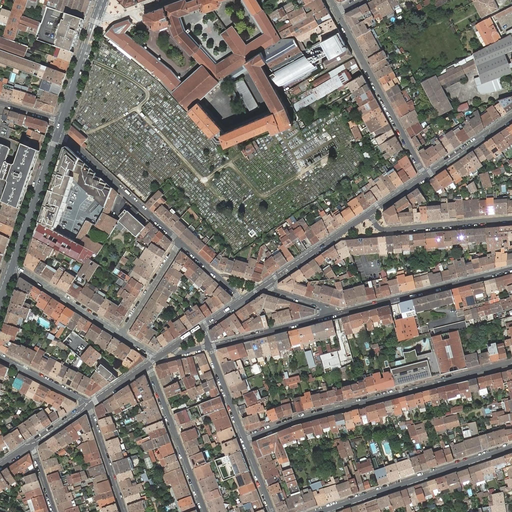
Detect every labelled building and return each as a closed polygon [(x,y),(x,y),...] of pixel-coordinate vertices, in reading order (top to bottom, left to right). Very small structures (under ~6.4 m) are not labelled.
[(15,0),(13,8),(11,12),(8,23),(7,24),(3,38),(14,42),(18,29),(22,16),(26,7),(28,0),(15,0)] [(29,0),(27,7),(34,10),(37,2),(37,0),(29,0)] [(49,0),(47,6),(56,10),(59,0),(49,0)] [(65,13),(68,14),(73,16),(85,20),(85,18),(91,1),(88,0),(59,0),(56,10),(65,13)] [(193,0),(187,2),(185,0),(182,0),(165,6),(171,23),(175,35),(202,64),(217,80),(221,77),(242,64),(247,61),(262,51),(280,39),(256,0),(193,0)] [(312,0),(304,4),(302,5),(308,16),(312,14),(326,7),(322,0),(312,0)] [(374,0),(366,4),(373,16),(374,19),(379,17),(380,20),(383,19),(382,17),(380,13),(374,0)] [(388,0),(374,0),(380,13),(382,17),(394,11),(393,11),(388,0)] [(396,0),(388,0),(393,11),(395,10),(394,7),(399,5),(396,0)] [(437,0),(432,3),(435,8),(450,0),(437,0)] [(477,0),(476,1),(477,3),(484,17),(499,9),(494,0),(477,0)] [(292,2),(283,7),(278,9),(270,14),(275,23),(284,19),(284,20),(289,17),(287,13),(296,9),(292,2)] [(365,19),(366,20),(367,23),(369,26),(372,24),(370,21),(374,19),(373,16),(366,4),(359,8),(363,14),(364,18),(365,19)] [(262,51),(266,59),(267,60),(271,67),(302,51),(297,42),(295,37),(319,24),(314,16),(312,14),(308,16),(302,5),(296,9),(287,13),(289,17),(292,21),(293,24),(280,32),(283,38),(280,39),(262,51)] [(165,6),(144,13),(144,14),(145,16),(144,19),(154,28),(155,28),(157,29),(171,23),(165,6)] [(511,12),(511,6),(495,15),(497,18),(498,17),(499,19),(511,12)] [(329,13),(326,7),(312,14),(314,16),(317,15),(318,19),(329,13)] [(345,15),(349,23),(357,19),(356,18),(363,14),(359,8),(345,15)] [(2,10),(0,9),(0,20),(4,22),(4,23),(7,24),(8,23),(11,12),(3,9),(2,10)] [(73,16),(68,14),(66,21),(64,20),(62,24),(58,35),(57,40),(54,46),(57,47),(58,48),(62,49),(72,52),(74,46),(76,46),(79,37),(80,35),(80,34),(79,33),(79,32),(80,30),(81,30),(81,29),(82,29),(85,20),(73,16)] [(31,19),(22,16),(18,29),(27,31),(37,34),(41,23),(31,19)] [(320,38),(321,41),(339,31),(332,17),(319,24),(295,37),(297,42),(317,32),(317,33),(319,32),(322,37),(320,38)] [(502,40),(490,18),(476,25),(487,47),(502,40)] [(114,24),(105,34),(162,79),(173,91),(183,82),(171,69),(125,32),(132,23),(131,22),(130,21),(130,20),(129,19),(114,24)] [(349,23),(352,28),(364,21),(363,20),(362,19),(358,21),(357,19),(349,23)] [(352,28),(357,38),(371,30),(369,27),(367,29),(365,24),(367,23),(366,20),(364,21),(352,28)] [(292,21),(278,29),(280,32),(293,24),(292,21)] [(371,30),(357,38),(361,46),(375,38),(376,37),(375,35),(374,36),(371,32),(373,31),(373,30),(371,30)] [(268,76),(272,82),(275,80),(277,78),(275,73),(303,58),(304,57),(342,37),(341,34),(339,31),(321,41),(302,51),(271,67),(270,69),(273,72),(268,76)] [(0,49),(24,59),(28,47),(14,42),(3,38),(0,36),(0,49)] [(503,39),(502,40),(487,47),(473,54),(473,56),(477,67),(480,77),(482,85),(482,84),(491,81),(502,77),(503,77),(511,73),(511,72),(509,65),(508,61),(505,54),(511,50),(511,40),(510,36),(508,37),(506,38),(503,39)] [(346,42),(342,37),(304,57),(303,58),(275,73),(277,78),(278,77),(283,81),(288,81),(292,80),(295,79),(300,77),(302,76),(304,75),(306,74),(308,72),(311,70),(314,65),(315,64),(317,60),(328,53),(330,56),(331,57),(349,48),(347,46),(346,45),(344,45),(344,44),(346,42)] [(375,38),(361,46),(365,52),(378,45),(375,38)] [(378,45),(365,52),(368,59),(382,52),(378,45)] [(58,58),(70,62),(74,53),(72,52),(62,49),(58,48),(57,47),(54,56),(58,58)] [(349,48),(331,57),(325,61),(329,67),(352,54),(349,48)] [(402,48),(399,50),(400,51),(402,54),(404,58),(406,61),(409,59),(402,48)] [(42,65),(24,59),(0,49),(0,62),(7,65),(20,70),(38,76),(42,65)] [(275,111),(282,129),(294,124),(286,105),(280,95),(272,82),(268,76),(267,74),(260,64),(261,64),(265,61),(267,60),(266,59),(262,51),(247,61),(275,111)] [(385,52),(384,51),(382,52),(368,59),(372,66),(388,57),(389,57),(388,56),(387,56),(386,57),(383,53),(385,52)] [(49,68),(66,74),(70,62),(58,58),(54,56),(49,54),(47,59),(51,60),(52,60),(52,59),(55,60),(53,66),(50,65),(49,68)] [(422,84),(429,97),(443,90),(441,85),(458,77),(460,81),(466,78),(464,74),(477,67),(473,56),(473,54),(468,57),(435,74),(436,76),(422,84)] [(388,57),(372,66),(374,69),(388,62),(390,61),(388,57)] [(315,86),(342,71),(347,69),(357,63),(354,58),(314,81),(314,84),(315,86)] [(388,62),(374,69),(376,73),(390,65),(388,62)] [(183,82),(173,91),(189,109),(198,101),(199,100),(219,82),(217,80),(202,64),(183,82)] [(242,64),(221,77),(223,80),(244,67),(242,64)] [(393,66),(392,64),(390,65),(376,73),(379,79),(389,74),(393,72),(393,71),(393,70),(394,69),(393,66)] [(44,78),(48,67),(42,65),(38,76),(43,78),(44,78)] [(62,85),(66,74),(49,68),(48,67),(44,78),(54,82),(62,85)] [(244,67),(223,80),(224,81),(245,68),(244,67)] [(312,88),(314,91),(314,92),(293,104),(297,111),(318,98),(318,99),(338,88),(345,84),(348,82),(353,79),(347,69),(342,71),(315,86),(312,88)] [(345,84),(338,88),(340,90),(346,86),(349,84),(353,91),(367,83),(362,74),(353,79),(348,82),(345,84)] [(395,78),(396,78),(395,76),(391,78),(389,74),(379,79),(383,85),(395,78)] [(458,77),(441,85),(443,90),(460,81),(458,77)] [(482,84),(482,85),(477,86),(479,94),(491,94),(505,88),(502,77),(491,81),(482,84)] [(50,93),(59,96),(62,85),(54,82),(44,78),(43,78),(40,89),(41,89),(50,93)] [(242,78),(234,83),(251,111),(259,107),(242,78)] [(400,84),(396,78),(395,78),(383,85),(386,91),(396,86),(398,85),(400,84)] [(308,80),(285,92),(288,97),(307,86),(306,84),(309,83),(308,80)] [(7,84),(4,83),(3,86),(1,98),(12,101),(14,89),(15,87),(6,85),(7,84)] [(353,98),(356,97),(370,88),(367,83),(353,91),(355,94),(352,96),(353,98)] [(396,86),(386,91),(390,98),(402,91),(398,85),(396,86)] [(14,89),(12,101),(23,105),(26,95),(27,93),(25,92),(26,88),(23,87),(23,88),(22,91),(19,90),(14,89)] [(375,97),(370,88),(356,97),(353,98),(354,100),(357,99),(361,105),(375,97)] [(57,102),(59,96),(50,93),(41,89),(39,95),(42,96),(57,102)] [(402,91),(390,98),(392,103),(408,95),(405,89),(404,90),(402,91)] [(446,95),(443,90),(429,97),(431,102),(432,101),(434,105),(436,105),(437,106),(435,107),(437,112),(450,108),(448,103),(447,103),(446,100),(448,99),(446,95)] [(26,95),(23,105),(34,108),(37,100),(37,99),(36,99),(32,97),(32,95),(30,94),(30,96),(26,95)] [(408,95),(392,103),(395,109),(406,103),(409,101),(410,100),(411,100),(408,95)] [(55,107),(57,102),(42,96),(40,101),(55,107)] [(358,107),(363,115),(380,106),(375,97),(361,105),(358,107)] [(507,113),(511,109),(511,99),(510,97),(499,101),(499,102),(507,113)] [(432,101),(431,102),(438,116),(453,109),(448,99),(446,100),(447,103),(448,103),(450,108),(437,112),(435,107),(437,106),(436,105),(434,105),(432,101)] [(53,113),(55,107),(40,101),(37,100),(34,108),(52,113),(53,113)] [(398,113),(413,105),(410,100),(409,101),(406,103),(395,109),(398,113)] [(474,100),(457,107),(460,114),(462,113),(472,110),(477,108),(474,100)] [(217,141),(225,141),(221,134),(225,132),(222,128),(198,101),(189,109),(213,136),(217,141)] [(507,113),(499,102),(498,102),(495,105),(493,106),(495,108),(501,117),(507,113)] [(493,106),(492,103),(490,104),(492,107),(493,109),(489,112),(495,121),(501,117),(495,108),(493,106)] [(343,111),(345,115),(351,112),(356,108),(357,108),(354,105),(343,111)] [(415,110),(413,105),(398,113),(400,118),(411,112),(415,110)] [(366,121),(383,111),(380,106),(363,115),(366,121)] [(11,111),(5,109),(2,119),(7,121),(7,120),(11,111)] [(411,112),(400,118),(406,129),(418,122),(421,120),(420,119),(418,120),(414,113),(416,112),(415,110),(411,112)] [(480,115),(478,110),(474,113),(475,114),(476,116),(471,120),(469,118),(468,118),(467,117),(466,118),(467,119),(477,134),(484,129),(480,118),(480,115)] [(489,112),(487,110),(485,112),(486,114),(480,118),(484,129),(495,121),(489,112)] [(20,114),(11,111),(7,120),(7,121),(6,123),(10,124),(9,127),(10,128),(12,122),(17,124),(20,114)] [(270,126),(273,132),(282,129),(275,111),(225,132),(221,134),(225,141),(226,144),(270,126)] [(371,132),(372,132),(389,122),(383,111),(366,121),(365,121),(370,131),(371,132)] [(26,116),(20,114),(17,124),(22,126),(23,124),(25,125),(28,116),(26,116)] [(35,118),(28,116),(25,125),(25,127),(27,128),(27,129),(29,129),(30,128),(27,127),(28,125),(32,127),(35,118)] [(42,120),(35,118),(32,127),(31,130),(34,131),(38,133),(39,130),(42,120)] [(354,119),(348,122),(352,128),(357,126),(357,125),(354,119)] [(461,125),(470,138),(477,134),(467,119),(465,120),(466,121),(461,125)] [(48,122),(42,120),(39,130),(38,133),(40,134),(41,131),(46,132),(49,125),(48,122)] [(72,126),(78,131),(81,128),(74,121),(72,126)] [(455,128),(452,129),(454,131),(462,144),(470,138),(461,125),(461,124),(459,121),(457,122),(459,125),(462,130),(458,133),(455,128)] [(372,132),(376,138),(377,137),(392,128),(389,122),(372,132)] [(418,122),(406,129),(412,139),(416,136),(419,133),(422,131),(418,125),(419,124),(418,122)] [(85,138),(78,131),(72,126),(69,134),(79,144),(81,145),(82,143),(85,140),(86,140),(85,138)] [(357,126),(352,128),(357,140),(362,137),(357,127),(357,126)] [(379,138),(382,143),(395,135),(392,128),(377,137),(377,139),(379,138)] [(511,135),(507,128),(501,132),(509,144),(510,146),(511,148),(511,146),(511,135)] [(8,130),(5,136),(9,138),(10,133),(15,135),(16,133),(17,131),(12,129),(11,131),(8,130)] [(27,136),(29,137),(31,138),(32,137),(38,139),(43,141),(45,136),(40,134),(38,133),(34,131),(31,130),(29,129),(27,129),(27,131),(28,132),(27,136)] [(446,136),(455,149),(462,144),(454,131),(446,136)] [(446,136),(443,132),(442,133),(444,136),(438,140),(448,153),(455,149),(446,136)] [(501,132),(492,138),(501,152),(505,149),(505,150),(506,152),(511,148),(510,146),(509,144),(501,132)] [(416,136),(412,139),(417,148),(421,145),(422,145),(425,143),(419,133),(416,136)] [(382,143),(386,149),(399,141),(395,135),(382,143)] [(25,143),(24,145),(32,148),(40,151),(43,141),(38,139),(32,137),(31,138),(29,137),(27,136),(25,143)] [(435,142),(432,144),(433,145),(441,158),(448,153),(438,140),(437,138),(435,139),(436,141),(435,142)] [(485,143),(495,158),(497,160),(504,155),(502,153),(501,152),(492,138),(485,143)] [(243,147),(242,148),(241,148),(246,156),(248,155),(247,155),(259,147),(257,144),(258,143),(257,141),(255,142),(255,141),(253,142),(243,148),(243,147)] [(384,154),(386,159),(387,159),(393,154),(402,147),(399,141),(386,149),(388,152),(384,154)] [(0,152),(8,156),(10,149),(9,147),(3,145),(0,143),(0,152)] [(24,145),(22,143),(15,165),(10,164),(6,162),(8,156),(0,152),(0,178),(4,180),(9,182),(2,202),(3,202),(5,203),(20,209),(27,188),(26,188),(32,171),(33,171),(40,151),(32,148),(24,145)] [(487,158),(489,162),(495,158),(485,143),(479,147),(487,158)] [(425,147),(424,148),(433,163),(441,158),(433,145),(427,150),(425,147)] [(64,148),(39,222),(54,231),(55,228),(56,228),(73,179),(89,194),(89,195),(96,197),(95,199),(105,208),(113,188),(102,179),(95,176),(96,173),(80,158),(68,147),(64,148)] [(402,147),(393,154),(396,157),(404,151),(402,147)] [(480,162),(487,158),(479,147),(473,151),(480,162)] [(424,148),(418,152),(427,167),(433,163),(424,148)] [(483,166),(480,162),(473,151),(467,156),(477,170),(483,166)] [(399,163),(400,164),(410,179),(417,174),(407,157),(407,155),(398,161),(399,163)] [(477,171),(477,170),(467,156),(460,160),(470,174),(471,176),(477,171)] [(470,174),(460,160),(453,165),(461,177),(466,173),(468,175),(470,174)] [(393,168),(394,169),(404,183),(410,179),(400,164),(396,167),(395,166),(393,168)] [(463,179),(461,177),(453,165),(446,170),(454,181),(456,184),(463,179)] [(385,170),(386,172),(397,188),(404,183),(394,169),(390,172),(387,168),(385,170)] [(454,181),(446,170),(436,177),(443,188),(454,181)] [(382,175),(380,177),(391,192),(397,188),(386,172),(382,175)] [(487,172),(480,174),(484,188),(486,188),(492,187),(487,172)] [(380,180),(376,184),(384,197),(391,192),(380,177),(378,178),(380,180)] [(445,191),(443,188),(436,177),(429,181),(437,192),(441,189),(443,192),(445,191)] [(478,191),(477,190),(475,185),(474,182),(472,183),(468,186),(465,188),(467,194),(470,193),(468,187),(470,192),(472,193),(478,191)] [(384,197),(376,184),(369,188),(378,201),(384,197)] [(360,189),(362,193),(371,205),(378,201),(369,188),(367,185),(365,186),(368,190),(365,191),(363,188),(360,189)] [(427,193),(422,186),(418,188),(423,196),(427,193)] [(137,237),(140,233),(146,227),(134,217),(139,212),(133,207),(129,211),(128,212),(126,210),(124,212),(123,214),(125,216),(122,218),(119,221),(119,222),(107,215),(109,211),(110,210),(111,210),(118,193),(113,188),(105,208),(103,213),(96,226),(111,234),(116,227),(121,231),(122,230),(123,229),(125,227),(128,229),(137,237)] [(419,205),(422,204),(421,203),(424,202),(427,201),(423,196),(418,188),(412,193),(418,201),(419,203),(419,205)] [(159,191),(155,195),(146,205),(150,209),(157,201),(162,197),(164,195),(159,191)] [(507,201),(507,196),(497,197),(497,192),(494,192),(494,197),(494,200),(496,215),(508,214),(507,201)] [(356,198),(365,210),(371,205),(362,193),(361,193),(362,194),(356,198)] [(418,201),(412,193),(406,197),(413,206),(413,208),(413,209),(417,209),(418,208),(418,207),(420,206),(419,205),(416,205),(415,203),(418,201)] [(356,198),(355,196),(354,197),(355,199),(349,202),(348,200),(346,202),(350,207),(356,216),(365,210),(356,198)] [(450,219),(457,218),(455,200),(455,199),(455,198),(455,196),(454,196),(454,201),(448,201),(448,205),(450,219)] [(467,217),(472,217),(471,205),(469,201),(466,201),(466,197),(464,197),(464,196),(463,196),(463,197),(463,200),(465,217),(467,217)] [(163,205),(166,201),(162,197),(157,201),(150,209),(155,213),(163,205)] [(413,206),(406,197),(395,204),(398,213),(399,213),(406,209),(410,206),(411,209),(413,208),(413,206)] [(488,215),(496,215),(494,200),(494,197),(489,197),(487,197),(487,201),(488,215)] [(472,217),(481,216),(480,202),(479,199),(477,199),(477,200),(474,200),(473,198),(472,198),(472,200),(469,200),(469,201),(471,205),(472,217)] [(167,205),(170,208),(176,202),(173,199),(167,205)] [(457,218),(465,217),(463,200),(457,200),(457,199),(455,199),(455,200),(457,218)] [(487,201),(480,202),(481,216),(488,215),(487,201)] [(16,221),(20,209),(5,203),(3,202),(2,204),(4,204),(1,212),(0,212),(0,213),(0,214),(16,221)] [(428,221),(442,219),(441,206),(441,203),(438,203),(438,206),(438,209),(429,210),(429,207),(429,205),(427,205),(427,207),(428,221)] [(398,213),(395,204),(383,212),(387,224),(396,224),(401,223),(398,213)] [(421,221),(428,221),(427,207),(422,207),(422,206),(422,204),(419,205),(420,206),(420,208),(420,213),(421,221)] [(168,210),(169,209),(168,208),(167,209),(163,205),(155,213),(160,218),(168,210)] [(341,214),(347,222),(356,216),(350,207),(347,209),(346,207),(343,210),(340,205),(336,207),(340,212),(341,214)] [(442,219),(450,219),(448,205),(441,206),(442,219)] [(340,212),(336,207),(334,209),(336,211),(333,213),(336,217),(342,226),(347,222),(341,214),(340,212)] [(197,220),(199,218),(190,208),(188,210),(197,220)] [(401,223),(414,222),(413,209),(413,208),(411,209),(412,212),(407,212),(399,213),(398,213),(401,223)] [(175,214),(176,213),(173,209),(170,212),(168,210),(160,218),(166,223),(175,214)] [(320,215),(321,218),(322,220),(329,234),(336,229),(328,217),(327,215),(326,214),(324,211),(319,214),(320,215)] [(328,217),(336,229),(342,226),(336,217),(333,213),(331,211),(326,214),(327,215),(328,217)] [(14,228),(16,221),(0,214),(0,213),(0,217),(3,219),(2,223),(14,228)] [(175,214),(166,223),(171,228),(179,220),(180,219),(175,214)] [(302,219),(297,222),(304,233),(307,237),(313,245),(320,240),(314,230),(311,232),(308,228),(306,229),(303,225),(306,223),(302,219)] [(179,220),(171,228),(179,236),(188,228),(179,220)] [(292,223),(290,220),(287,221),(291,226),(293,229),(298,237),(299,239),(301,241),(307,237),(304,233),(297,222),(295,224),(294,222),(292,223)] [(314,230),(320,240),(329,234),(322,220),(320,221),(321,223),(314,227),(312,228),(314,230)] [(85,247),(98,254),(103,246),(84,236),(92,223),(86,221),(75,241),(85,247)] [(291,226),(287,221),(281,226),(284,231),(287,229),(291,226)] [(0,233),(10,239),(14,228),(2,223),(0,222),(0,233)] [(78,261),(85,265),(89,258),(93,261),(98,254),(85,247),(75,241),(54,231),(39,222),(34,238),(55,249),(75,259),(78,261)] [(140,233),(145,238),(155,227),(150,222),(146,227),(140,233)] [(511,225),(500,227),(486,228),(487,243),(488,248),(488,252),(491,251),(495,250),(501,248),(504,248),(508,246),(511,245),(511,225)] [(152,240),(160,231),(155,227),(145,238),(144,239),(149,243),(150,242),(152,240)] [(188,228),(179,236),(199,253),(206,245),(208,242),(204,238),(202,241),(188,228)] [(284,231),(282,228),(279,230),(281,234),(279,236),(281,240),(284,244),(285,246),(287,247),(288,246),(287,245),(292,242),(292,241),(287,235),(284,231)] [(486,228),(474,229),(475,242),(485,241),(486,243),(487,243),(486,228)] [(287,229),(284,231),(287,235),(292,241),(296,238),(297,240),(299,239),(298,237),(293,229),(289,232),(287,229)] [(474,229),(467,230),(468,243),(468,244),(471,244),(471,242),(475,242),(474,229)] [(459,230),(452,231),(453,245),(457,244),(457,247),(457,248),(459,248),(459,250),(461,249),(459,230)] [(468,248),(468,244),(468,243),(467,230),(459,230),(461,249),(462,249),(468,249),(468,248)] [(154,242),(157,244),(158,243),(165,236),(160,231),(152,240),(150,242),(152,243),(153,241),(154,242)] [(452,231),(444,232),(446,246),(446,248),(446,249),(453,248),(453,247),(453,245),(452,231)] [(437,232),(426,233),(427,248),(438,247),(437,232)] [(444,232),(437,232),(438,247),(446,246),(444,232)] [(0,233),(0,243),(8,246),(10,239),(0,233)] [(426,233),(413,234),(414,249),(416,249),(416,246),(425,245),(425,248),(427,248),(426,233)] [(401,235),(394,236),(395,251),(402,250),(401,235)] [(409,235),(401,235),(402,250),(403,252),(411,251),(409,235)] [(157,244),(156,246),(166,252),(172,243),(172,242),(165,236),(158,243),(157,244)] [(394,236),(386,237),(387,252),(395,251),(394,236)] [(346,240),(351,255),(380,252),(379,237),(364,239),(346,240)] [(379,237),(380,252),(380,255),(386,254),(386,255),(386,256),(388,256),(387,252),(386,237),(379,237)] [(54,250),(55,249),(34,238),(31,246),(49,256),(50,257),(51,255),(52,256),(54,256),(55,252),(55,251),(54,250)] [(351,261),(354,261),(352,258),(351,255),(346,240),(342,241),(335,246),(342,261),(343,265),(346,264),(344,260),(343,260),(343,259),(350,256),(350,257),(350,258),(351,261)] [(149,249),(162,257),(166,252),(156,246),(152,243),(149,249)] [(280,252),(288,262),(294,258),(285,246),(284,244),(278,248),(278,249),(279,250),(280,252)] [(211,264),(218,256),(206,245),(199,253),(211,264)] [(255,266),(251,280),(259,282),(265,278),(281,267),(273,257),(271,254),(269,251),(265,254),(270,260),(265,262),(264,266),(258,264),(260,261),(263,249),(266,247),(265,245),(261,247),(257,262),(256,263),(255,266)] [(42,262),(45,263),(49,256),(31,246),(29,253),(42,262)] [(338,263),(342,261),(335,246),(328,250),(333,260),(337,257),(338,260),(337,261),(338,263)] [(246,263),(236,260),(236,262),(232,274),(244,277),(248,264),(249,261),(250,260),(253,247),(251,247),(246,263)] [(155,269),(162,257),(149,249),(147,248),(146,248),(139,259),(155,269)] [(222,255),(226,250),(225,248),(218,256),(211,264),(218,269),(222,255)] [(273,257),(281,267),(288,262),(280,252),(279,250),(278,249),(271,254),(273,257)] [(328,250),(322,254),(326,259),(328,263),(333,260),(328,250)] [(480,254),(479,254),(478,254),(479,258),(483,272),(495,268),(495,252),(495,250),(491,251),(492,254),(488,255),(488,256),(481,258),(480,254)] [(181,251),(175,261),(183,266),(190,258),(182,251),(181,251)] [(25,265),(35,272),(42,262),(29,253),(25,265)] [(322,254),(315,259),(319,266),(321,265),(320,263),(326,259),(322,254)] [(224,255),(222,255),(218,269),(225,271),(229,260),(229,259),(224,258),(224,255)] [(124,257),(123,256),(119,262),(122,263),(124,265),(128,259),(125,258),(124,257)] [(78,275),(89,281),(99,265),(93,261),(89,258),(85,265),(78,275)] [(186,272),(195,263),(190,258),(183,266),(181,268),(182,268),(184,270),(186,272)] [(457,259),(454,260),(459,278),(468,275),(466,265),(466,264),(465,261),(465,260),(464,258),(462,258),(461,258),(461,260),(458,261),(457,259)] [(483,272),(479,258),(472,260),(472,262),(475,273),(483,272)] [(152,274),(155,269),(139,259),(136,264),(137,265),(152,274)] [(315,259),(300,269),(307,279),(315,274),(315,273),(318,271),(320,273),(323,271),(322,270),(319,266),(315,259)] [(229,260),(225,271),(232,274),(236,262),(229,260)] [(248,264),(244,277),(251,280),(255,266),(256,263),(257,262),(250,260),(249,261),(248,264)] [(459,278),(454,260),(452,261),(452,262),(453,262),(454,265),(448,266),(449,270),(451,279),(459,278)] [(175,261),(171,267),(184,275),(186,272),(184,270),(183,272),(180,270),(182,268),(181,268),(183,266),(175,261)] [(35,272),(41,276),(48,265),(45,263),(42,262),(35,272)] [(440,264),(438,264),(441,273),(443,282),(451,279),(449,270),(443,271),(442,266),(447,264),(447,263),(447,262),(440,264)] [(468,275),(475,273),(472,262),(471,262),(471,263),(471,264),(466,265),(468,275)] [(184,275),(183,276),(184,277),(186,275),(190,278),(199,267),(195,263),(186,272),(184,275)] [(438,264),(436,265),(437,270),(432,271),(433,274),(428,275),(431,285),(435,284),(443,282),(441,273),(438,264)] [(41,276),(51,282),(58,271),(54,269),(54,268),(53,267),(52,268),(50,266),(48,265),(41,276)] [(148,280),(152,274),(137,265),(133,271),(148,280)] [(330,265),(322,270),(323,271),(328,279),(333,276),(335,279),(337,279),(336,276),(335,274),(333,271),(331,268),(331,267),(330,265)] [(171,267),(168,272),(180,280),(183,276),(184,275),(171,267)] [(194,282),(195,283),(204,272),(199,267),(190,278),(188,280),(187,281),(189,282),(190,280),(193,282),(194,282)] [(51,282),(57,286),(67,272),(60,268),(58,271),(51,282)] [(307,287),(308,283),(306,283),(305,286),(296,283),(294,281),(296,279),(297,281),(299,282),(301,280),(302,281),(305,279),(306,280),(307,279),(300,269),(278,284),(279,288),(304,296),(307,287)] [(57,286),(67,292),(73,283),(76,278),(77,277),(77,276),(68,270),(67,272),(57,286)] [(144,286),(148,280),(133,271),(129,276),(144,286)] [(340,278),(341,281),(344,280),(352,277),(354,276),(353,273),(352,273),(351,271),(347,272),(348,273),(340,277),(338,275),(336,276),(337,279),(340,278)] [(397,273),(398,277),(397,277),(399,281),(401,292),(409,290),(405,275),(404,273),(404,271),(397,273)] [(168,272),(164,278),(178,287),(182,281),(180,280),(168,272)] [(195,283),(200,287),(209,276),(204,272),(195,283)] [(406,272),(404,273),(405,275),(409,290),(416,288),(413,277),(408,278),(406,272)] [(141,291),(144,286),(129,276),(124,273),(121,277),(126,280),(125,281),(126,282),(128,283),(141,291)] [(420,274),(413,276),(413,277),(416,288),(431,285),(428,275),(428,273),(420,274)] [(511,274),(503,277),(506,287),(508,286),(508,284),(511,283),(511,285),(511,284),(511,274)] [(205,292),(215,281),(209,276),(200,287),(205,292)] [(388,284),(386,277),(384,278),(385,283),(382,284),(380,284),(381,291),(382,291),(384,297),(391,295),(388,284)] [(503,277),(495,278),(499,291),(499,292),(506,290),(506,287),(503,277)] [(20,278),(16,290),(28,294),(30,294),(35,286),(21,278),(20,278)] [(164,278),(160,284),(173,292),(174,293),(178,287),(164,278)] [(335,279),(336,283),(336,285),(338,290),(339,291),(343,290),(343,288),(342,287),(341,281),(340,278),(337,279),(335,279)] [(495,278),(489,280),(494,299),(496,299),(495,293),(495,292),(499,291),(495,278)] [(381,291),(380,284),(377,285),(375,280),(372,281),(377,299),(384,297),(382,291),(381,291)] [(489,280),(483,282),(486,291),(487,294),(490,293),(492,300),(494,299),(489,280)] [(205,292),(204,293),(206,294),(207,292),(210,294),(211,295),(213,294),(220,286),(215,281),(205,292)] [(377,299),(372,281),(371,281),(369,282),(370,288),(367,289),(367,288),(365,288),(368,301),(377,299)] [(391,295),(401,292),(399,281),(390,283),(388,284),(391,295)] [(310,282),(309,282),(308,283),(307,287),(304,296),(312,298),(315,286),(314,285),(313,287),(310,286),(311,282),(310,282)] [(483,282),(471,285),(474,294),(476,304),(482,302),(485,302),(488,301),(488,299),(487,294),(486,291),(483,282)] [(73,283),(67,292),(77,299),(84,289),(73,283)] [(89,284),(88,283),(77,299),(82,302),(90,289),(88,287),(89,284)] [(137,297),(141,291),(128,283),(125,288),(123,287),(122,288),(137,297)] [(160,284),(157,290),(169,297),(173,292),(160,284)] [(508,286),(506,287),(506,290),(507,291),(509,291),(510,297),(501,300),(504,310),(511,308),(511,284),(511,285),(508,286)] [(323,288),(315,285),(315,286),(312,298),(319,300),(323,288)] [(354,288),(358,303),(368,301),(365,288),(365,285),(354,288)] [(471,285),(459,288),(461,298),(462,301),(464,307),(468,306),(470,305),(471,305),(474,304),(476,304),(474,294),(471,285)] [(30,294),(37,300),(43,291),(35,286),(30,294)] [(213,294),(215,295),(219,296),(225,305),(232,301),(232,297),(220,286),(213,294)] [(346,288),(343,288),(343,290),(347,306),(358,303),(354,288),(354,286),(351,286),(352,288),(352,290),(347,292),(346,290),(346,288)] [(94,291),(90,289),(82,302),(88,306),(99,289),(97,288),(94,291)] [(106,298),(108,296),(106,295),(104,297),(98,294),(100,291),(101,289),(100,288),(99,289),(88,306),(97,312),(106,298)] [(133,304),(137,297),(122,288),(118,294),(124,298),(133,304)] [(319,300),(328,303),(330,304),(335,290),(335,289),(323,288),(319,300)] [(459,288),(452,290),(455,302),(455,303),(457,309),(460,308),(458,302),(462,301),(461,298),(459,288)] [(16,290),(12,303),(24,307),(29,308),(30,305),(25,303),(28,295),(30,296),(30,294),(28,294),(16,290)] [(165,307),(166,308),(169,304),(168,303),(164,301),(167,297),(168,299),(169,297),(157,290),(151,298),(165,307)] [(347,306),(343,290),(339,291),(338,290),(335,290),(330,304),(342,307),(347,306)] [(431,295),(413,300),(414,305),(416,312),(435,308),(455,302),(452,290),(431,295)] [(43,291),(37,300),(39,302),(36,306),(45,311),(53,298),(43,291)] [(264,305),(267,295),(264,294),(263,294),(251,302),(259,313),(260,314),(261,313),(260,312),(263,310),(264,305)] [(219,296),(215,295),(213,295),(215,296),(211,299),(219,309),(225,305),(219,296)] [(279,299),(267,295),(264,305),(263,310),(264,311),(265,313),(266,316),(272,314),(274,325),(280,323),(277,312),(277,311),(276,311),(276,309),(279,299)] [(212,314),(219,309),(211,299),(210,297),(208,298),(210,300),(206,302),(206,301),(204,302),(206,304),(212,314)] [(47,318),(49,319),(50,317),(51,315),(60,303),(53,298),(45,311),(50,314),(47,318)] [(104,316),(113,302),(106,298),(97,312),(104,316)] [(129,310),(133,304),(124,298),(120,304),(129,310)] [(158,316),(159,317),(160,315),(159,314),(163,309),(164,309),(165,307),(151,298),(145,308),(155,314),(158,316)] [(203,300),(201,298),(200,299),(202,304),(202,305),(201,306),(199,307),(200,309),(206,318),(212,314),(206,304),(204,302),(203,300)] [(490,300),(489,301),(492,313),(493,313),(504,310),(501,300),(500,298),(498,298),(499,302),(491,304),(490,300)] [(290,307),(291,302),(279,299),(276,309),(276,311),(277,311),(278,309),(290,307)] [(407,301),(400,303),(404,318),(417,315),(416,312),(414,305),(413,300),(407,301)] [(486,305),(483,306),(486,315),(492,313),(489,301),(488,301),(485,302),(485,304),(486,305)] [(119,306),(113,302),(104,316),(110,320),(116,311),(119,306)] [(259,313),(251,302),(245,306),(251,314),(255,311),(257,314),(259,313)] [(299,311),(301,305),(291,302),(290,307),(289,308),(290,309),(290,312),(295,311),(295,312),(297,311),(298,311),(299,311)] [(476,304),(477,307),(480,317),(486,315),(483,306),(483,304),(482,302),(476,304)] [(12,303),(9,311),(20,315),(24,318),(27,320),(31,309),(29,308),(24,307),(12,303)] [(56,323),(67,307),(60,303),(51,315),(50,317),(55,320),(54,322),(56,323)] [(125,316),(129,310),(120,304),(119,306),(116,311),(125,316)] [(471,309),(473,318),(480,317),(477,307),(476,304),(474,304),(475,308),(472,309),(471,305),(470,305),(471,309)] [(200,309),(199,307),(197,305),(194,307),(197,311),(195,312),(193,308),(192,309),(191,309),(185,313),(187,317),(194,326),(206,318),(200,309)] [(299,312),(301,318),(315,314),(315,309),(301,305),(299,311),(299,312)] [(251,314),(245,306),(240,310),(245,318),(247,321),(250,318),(252,317),(252,316),(248,318),(247,317),(251,314)] [(390,306),(377,309),(381,323),(383,322),(384,324),(392,322),(394,322),(394,321),(393,319),(390,308),(390,306)] [(463,307),(465,315),(466,319),(465,319),(465,320),(467,328),(470,327),(468,320),(473,318),(471,309),(467,310),(467,308),(468,307),(468,306),(464,307),(463,307)] [(55,326),(50,333),(53,335),(57,329),(56,329),(59,325),(58,324),(60,320),(65,323),(64,325),(66,326),(67,325),(75,312),(67,307),(56,323),(55,326)] [(460,308),(457,309),(458,313),(457,313),(458,316),(465,315),(463,307),(460,308)] [(154,321),(155,321),(157,318),(154,316),(155,314),(145,308),(142,313),(154,321)] [(280,323),(293,320),(290,312),(290,309),(277,312),(280,323)] [(377,309),(370,311),(373,322),(374,327),(379,326),(379,323),(381,323),(377,309)] [(245,318),(240,310),(234,314),(240,322),(242,324),(244,323),(246,321),(247,321),(245,318)] [(9,311),(5,323),(17,327),(20,328),(23,319),(24,318),(20,315),(9,311)] [(119,325),(125,316),(116,311),(110,320),(119,325)] [(293,320),(301,318),(299,312),(299,311),(298,311),(297,311),(295,312),(295,311),(290,312),(293,320)] [(370,311),(362,313),(364,323),(368,322),(369,327),(370,330),(374,329),(374,327),(373,322),(370,311)] [(82,317),(75,312),(67,325),(66,326),(73,330),(74,329),(82,317)] [(151,327),(152,324),(154,321),(142,313),(138,319),(145,323),(151,327)] [(258,329),(265,327),(262,318),(262,317),(260,316),(260,314),(259,313),(257,314),(259,317),(254,320),(254,319),(254,317),(255,317),(254,316),(252,317),(250,318),(258,329)] [(362,313),(349,316),(353,331),(355,331),(355,328),(360,326),(365,324),(364,323),(362,313)] [(240,322),(234,314),(230,317),(238,329),(239,328),(243,326),(242,324),(240,322)] [(394,321),(394,322),(400,343),(410,339),(414,337),(422,335),(420,327),(417,315),(404,318),(394,321)] [(349,316),(342,318),(346,335),(347,339),(348,338),(347,334),(354,333),(353,331),(349,316)] [(88,321),(82,317),(74,329),(81,332),(88,321)] [(183,334),(187,331),(181,321),(178,317),(177,318),(178,318),(173,322),(181,335),(183,334)] [(187,331),(194,326),(187,317),(181,321),(187,331)] [(238,329),(230,317),(225,320),(234,332),(236,335),(241,333),(238,329)] [(252,331),(258,329),(250,318),(247,321),(246,321),(252,331)] [(342,318),(333,320),(336,334),(337,336),(340,347),(341,350),(332,352),(329,353),(323,354),(319,355),(323,368),(325,375),(331,373),(338,370),(346,367),(353,364),(354,363),(349,347),(347,339),(346,335),(342,318)] [(130,333),(136,337),(145,323),(138,319),(130,332),(130,333)] [(58,324),(59,325),(62,327),(65,329),(66,326),(64,325),(65,323),(60,320),(58,324)] [(173,322),(171,320),(169,323),(172,327),(168,329),(175,339),(181,335),(173,322)] [(229,337),(236,335),(234,332),(225,320),(220,323),(226,332),(229,337)] [(333,320),(324,322),(328,336),(328,338),(330,338),(329,336),(336,334),(333,320)] [(467,328),(465,320),(434,329),(436,336),(458,330),(462,329),(467,328)] [(94,324),(88,321),(81,332),(80,333),(86,336),(94,324)] [(247,332),(252,331),(246,321),(244,323),(242,324),(243,326),(247,332)] [(324,322),(311,326),(315,339),(316,341),(328,338),(328,336),(324,322)] [(5,323),(2,332),(14,336),(16,337),(17,334),(18,331),(19,331),(22,332),(23,329),(20,329),(20,328),(17,327),(5,323)] [(136,337),(142,341),(151,327),(145,323),(136,337)] [(226,332),(220,323),(214,327),(220,335),(221,337),(222,338),(225,338),(224,336),(222,334),(226,332)] [(103,330),(94,324),(86,336),(85,337),(87,339),(89,336),(95,339),(95,341),(96,342),(103,330)] [(157,336),(159,333),(152,328),(154,326),(152,324),(151,327),(142,341),(149,345),(155,336),(156,337),(157,336)] [(311,326),(298,329),(302,343),(304,348),(317,344),(316,341),(315,339),(311,326)] [(427,326),(420,327),(422,335),(429,332),(427,326)] [(59,330),(55,336),(59,338),(65,329),(62,327),(60,331),(59,330)] [(169,343),(175,339),(168,329),(167,327),(165,328),(166,330),(162,333),(163,334),(169,343)] [(220,335),(214,327),(209,331),(213,341),(218,340),(217,337),(220,335)] [(298,329),(288,332),(292,347),(293,347),(293,345),(300,343),(300,345),(302,351),(304,350),(304,348),(302,343),(298,329)] [(114,337),(103,330),(96,342),(95,343),(106,350),(107,350),(114,337)] [(436,336),(432,337),(433,341),(439,362),(442,374),(455,371),(468,368),(465,356),(461,340),(458,330),(436,336)] [(73,331),(63,343),(66,345),(72,350),(77,355),(81,358),(84,360),(91,365),(92,367),(102,355),(92,347),(91,346),(84,340),(79,335),(73,331)] [(2,332),(0,337),(0,338),(10,342),(11,343),(12,341),(14,342),(16,337),(14,336),(2,332)] [(48,332),(45,337),(52,340),(58,341),(60,342),(61,341),(60,339),(59,338),(55,336),(53,335),(50,333),(48,332)] [(288,332),(275,335),(279,351),(279,352),(280,353),(280,354),(281,359),(284,358),(282,353),(281,350),(286,349),(286,350),(289,349),(289,351),(292,350),(292,347),(288,332)] [(163,347),(169,343),(163,334),(160,336),(157,337),(157,336),(156,337),(156,338),(163,347)] [(275,335),(267,337),(272,354),(272,355),(272,356),(280,354),(280,353),(279,352),(279,351),(275,335)] [(158,351),(163,347),(156,338),(156,337),(155,336),(149,345),(158,351)] [(122,342),(114,337),(107,350),(114,354),(122,342)] [(267,337),(259,339),(264,356),(272,354),(267,337)] [(0,349),(7,353),(12,343),(11,343),(10,342),(0,338),(0,349)] [(259,339),(251,341),(257,357),(257,358),(258,361),(265,360),(265,357),(264,356),(259,339)] [(251,341),(243,343),(248,356),(252,365),(253,364),(251,359),(257,357),(251,341)] [(393,377),(395,386),(408,383),(425,379),(442,374),(439,362),(433,341),(431,341),(434,353),(418,358),(416,349),(411,351),(408,352),(403,353),(406,361),(390,365),(391,371),(393,377)] [(133,349),(122,342),(114,354),(124,361),(133,349)] [(12,343),(7,353),(14,357),(19,346),(20,345),(18,345),(17,346),(13,344),(14,343),(12,343)] [(243,343),(235,345),(240,356),(240,357),(248,356),(243,343)] [(497,345),(496,343),(492,344),(488,345),(488,347),(489,352),(492,362),(500,360),(497,345)] [(504,343),(497,345),(500,360),(508,358),(505,347),(504,343)] [(235,345),(227,347),(232,360),(234,359),(234,358),(240,356),(235,345)] [(19,346),(14,357),(21,360),(26,350),(25,349),(26,348),(21,346),(21,347),(19,346)] [(26,350),(21,360),(31,365),(37,353),(37,352),(39,348),(36,346),(34,351),(28,348),(26,350)] [(219,357),(221,364),(228,361),(227,358),(228,357),(230,360),(232,360),(227,347),(217,350),(216,351),(219,357)] [(308,347),(304,348),(304,350),(310,368),(316,366),(311,352),(311,351),(309,351),(308,347)] [(141,354),(133,349),(124,361),(122,364),(123,365),(124,363),(130,367),(140,355),(141,354)] [(45,354),(46,351),(44,350),(42,353),(41,355),(40,354),(37,353),(31,365),(37,369),(44,355),(45,354)] [(318,350),(311,352),(316,366),(319,365),(322,364),(319,355),(318,350)] [(483,364),(492,362),(489,352),(481,354),(477,355),(480,365),(483,364)] [(203,353),(195,356),(200,367),(208,363),(206,360),(204,354),(203,353)] [(477,353),(465,356),(468,368),(480,365),(477,355),(477,353)] [(49,360),(50,358),(44,355),(37,369),(43,372),(49,360)] [(144,360),(140,355),(130,367),(126,371),(126,372),(144,360)] [(198,376),(192,356),(186,358),(190,372),(191,376),(193,375),(194,376),(199,377),(198,376)] [(190,372),(186,358),(181,359),(185,374),(186,378),(189,376),(188,373),(190,372)] [(181,375),(182,379),(186,378),(185,374),(181,359),(177,360),(180,370),(181,373),(181,374),(181,375)] [(228,361),(221,364),(226,375),(236,371),(233,362),(235,361),(234,359),(232,360),(230,360),(228,361)] [(50,375),(56,362),(57,361),(55,360),(54,361),(54,362),(49,360),(43,372),(50,375)] [(173,382),(173,384),(175,383),(172,372),(178,370),(179,373),(181,373),(180,370),(177,360),(168,363),(170,372),(171,375),(171,377),(173,382)] [(63,365),(65,363),(63,362),(61,364),(59,363),(56,362),(50,375),(56,378),(63,365)] [(0,375),(1,376),(6,377),(9,368),(0,363),(0,375)] [(156,367),(160,379),(171,375),(170,372),(168,363),(159,365),(156,367)] [(208,363),(200,367),(203,375),(204,374),(205,373),(211,371),(208,363)] [(63,382),(70,368),(63,365),(56,378),(63,382)] [(111,383),(118,378),(102,365),(97,371),(111,383)] [(71,386),(78,372),(74,370),(73,370),(70,368),(63,382),(71,386)] [(236,371),(226,375),(230,386),(244,380),(241,373),(245,371),(244,368),(239,370),(236,371)] [(505,372),(501,372),(503,379),(506,379),(507,382),(508,382),(511,380),(511,369),(508,371),(505,372)] [(84,378),(85,375),(81,373),(79,371),(78,372),(71,386),(78,389),(84,378)] [(97,371),(91,378),(93,379),(104,388),(111,383),(97,371)] [(214,379),(211,371),(205,373),(206,375),(205,376),(208,382),(214,379)] [(393,377),(391,371),(384,373),(385,378),(384,379),(386,389),(395,386),(393,377)] [(501,372),(491,375),(494,385),(494,387),(495,391),(497,391),(496,387),(501,386),(501,388),(505,387),(504,383),(503,382),(503,379),(501,372)] [(20,389),(22,386),(26,377),(19,373),(16,380),(14,382),(12,386),(20,389)] [(366,375),(364,375),(365,380),(368,393),(377,391),(373,374),(373,373),(371,374),(372,376),(366,378),(366,375)] [(384,379),(384,378),(381,379),(380,373),(373,374),(377,391),(386,389),(384,379)] [(78,389),(80,390),(82,385),(88,388),(93,379),(91,378),(90,380),(86,378),(87,376),(85,375),(84,378),(78,389)] [(145,375),(135,381),(142,394),(145,400),(154,397),(145,375)] [(160,379),(164,389),(173,384),(173,382),(171,382),(170,378),(171,377),(171,375),(160,379)] [(182,379),(187,390),(195,387),(194,384),(197,383),(196,380),(194,376),(193,375),(191,376),(189,376),(186,378),(182,379)] [(491,375),(484,377),(486,385),(491,384),(492,388),(494,387),(494,385),(491,375)] [(286,379),(288,385),(289,385),(298,382),(301,382),(300,376),(289,379),(286,379)] [(23,395),(25,396),(28,391),(33,381),(26,377),(22,386),(20,389),(19,391),(22,393),(23,393),(24,393),(23,395)] [(484,377),(477,378),(480,390),(480,393),(481,395),(488,393),(486,385),(484,377)] [(477,378),(468,380),(471,391),(475,390),(475,391),(480,390),(477,378)] [(97,392),(104,388),(93,379),(88,388),(82,385),(80,390),(85,393),(91,396),(97,392)] [(217,387),(214,379),(208,382),(212,389),(217,387)] [(244,380),(230,386),(233,393),(235,399),(244,395),(249,393),(248,389),(244,380)] [(359,382),(358,382),(358,384),(361,395),(368,393),(365,380),(363,380),(363,382),(359,383),(359,382)] [(463,382),(457,383),(460,393),(460,394),(461,396),(465,395),(466,395),(466,397),(468,402),(473,401),(472,396),(471,391),(468,380),(463,382)] [(40,384),(33,381),(28,391),(26,395),(33,398),(35,394),(40,384)] [(142,394),(135,381),(129,385),(137,401),(138,403),(142,402),(145,400),(142,394)] [(164,389),(168,398),(180,393),(182,392),(178,381),(175,383),(173,384),(164,389)] [(327,390),(325,381),(323,381),(324,384),(322,384),(324,390),(319,392),(320,394),(323,405),(331,403),(328,392),(327,390)] [(351,384),(350,381),(343,383),(344,385),(342,386),(342,388),(343,389),(344,393),(345,400),(354,397),(352,391),(351,386),(351,384)] [(212,389),(208,382),(202,385),(206,392),(210,390),(212,389)] [(358,384),(358,382),(356,382),(357,384),(353,385),(353,383),(351,384),(351,386),(352,391),(354,397),(361,395),(358,384)] [(206,392),(202,385),(201,383),(200,384),(201,386),(196,388),(199,395),(200,397),(200,398),(201,397),(200,395),(206,392)] [(457,383),(445,386),(448,398),(448,399),(457,397),(456,395),(460,394),(460,393),(457,383)] [(50,389),(40,384),(35,394),(33,398),(39,401),(41,403),(41,404),(40,405),(42,406),(43,403),(45,400),(50,389)] [(137,401),(129,385),(122,390),(114,395),(121,409),(123,411),(128,409),(128,408),(132,406),(133,406),(132,404),(137,401)] [(337,386),(334,386),(335,387),(335,388),(338,401),(345,400),(344,393),(343,389),(338,390),(337,387),(337,386)] [(445,386),(437,388),(439,399),(444,398),(444,399),(447,398),(448,398),(445,386)] [(187,390),(192,400),(197,398),(196,397),(199,395),(196,388),(195,387),(187,390)] [(221,397),(217,387),(212,389),(210,390),(213,399),(221,397)] [(329,389),(327,390),(328,392),(331,403),(338,401),(335,388),(335,387),(333,388),(334,391),(330,392),(329,389)] [(437,388),(429,390),(432,400),(433,406),(436,405),(436,404),(441,403),(439,399),(437,388)] [(59,394),(50,389),(45,400),(48,402),(49,401),(54,403),(59,394)] [(268,400),(269,396),(262,399),(259,391),(258,389),(249,393),(244,395),(246,399),(246,400),(246,402),(247,403),(249,407),(261,402),(268,400)] [(429,390),(422,392),(424,402),(425,403),(425,404),(427,404),(426,401),(432,400),(429,390)] [(312,393),(311,393),(311,394),(311,396),(312,397),(314,408),(323,405),(320,394),(319,392),(319,391),(317,392),(318,394),(313,395),(312,393)] [(418,407),(418,409),(426,407),(425,404),(425,403),(424,402),(422,392),(414,394),(417,405),(418,407)] [(66,397),(59,394),(54,403),(52,406),(58,409),(60,407),(61,405),(61,406),(66,397)] [(416,408),(418,407),(417,405),(414,394),(406,396),(409,408),(411,413),(413,413),(411,407),(415,406),(416,408)] [(121,409),(114,395),(109,399),(114,411),(116,414),(117,414),(118,414),(121,413),(121,414),(123,413),(123,411),(121,409)] [(406,396),(399,398),(401,408),(407,406),(408,409),(409,408),(406,396)] [(76,403),(66,397),(61,406),(61,405),(60,407),(58,409),(60,417),(67,413),(76,406),(76,403)] [(144,409),(144,411),(157,406),(154,397),(145,400),(142,402),(145,409),(144,409)] [(213,399),(203,403),(207,415),(208,414),(209,414),(225,408),(221,397),(213,399)] [(306,397),(302,398),(303,401),(305,410),(314,408),(312,397),(307,399),(306,397)] [(394,410),(395,412),(398,411),(397,410),(401,409),(401,408),(399,398),(391,400),(394,410)] [(109,399),(102,404),(108,413),(114,411),(109,399)] [(494,417),(498,416),(509,414),(511,413),(511,399),(510,400),(505,401),(504,401),(498,403),(494,404),(495,407),(502,405),(504,411),(493,413),(494,417)] [(388,416),(395,414),(395,412),(394,410),(391,400),(384,402),(387,413),(388,415),(388,416)] [(298,412),(305,410),(303,401),(295,403),(298,412)] [(265,410),(266,410),(267,410),(267,407),(265,408),(264,408),(263,405),(262,405),(261,402),(249,407),(247,408),(246,408),(239,411),(241,414),(247,411),(249,416),(257,413),(265,410)] [(283,402),(281,403),(282,404),(282,406),(285,416),(292,414),(293,413),(296,412),(294,403),(291,404),(284,405),(283,402)] [(380,421),(381,424),(383,424),(381,417),(388,415),(387,413),(384,402),(376,404),(379,416),(379,417),(380,421)] [(95,409),(99,420),(107,417),(105,414),(108,413),(102,404),(95,408),(95,409)] [(276,407),(275,407),(275,409),(278,419),(285,416),(282,406),(282,404),(280,404),(281,407),(276,408),(276,407)] [(377,422),(380,421),(379,417),(379,416),(376,404),(366,407),(369,419),(374,418),(376,420),(376,419),(377,422)] [(48,408),(46,405),(42,408),(48,416),(52,423),(59,418),(55,410),(53,412),(52,410),(50,411),(48,408)] [(160,414),(157,406),(144,411),(143,412),(141,412),(141,413),(135,416),(138,422),(143,420),(144,420),(146,419),(160,414)] [(451,408),(452,414),(457,413),(464,411),(463,406),(451,408)] [(275,409),(275,407),(271,409),(272,410),(267,412),(268,414),(271,422),(278,419),(275,409)] [(362,423),(370,421),(369,419),(366,407),(358,409),(361,420),(362,422),(362,423)] [(42,408),(40,409),(42,411),(38,414),(37,415),(45,427),(52,423),(48,416),(42,408)] [(228,415),(225,408),(209,414),(212,421),(213,421),(228,415)] [(193,420),(189,409),(186,410),(174,414),(178,426),(182,424),(193,420)] [(360,422),(362,422),(361,420),(358,409),(351,411),(354,422),(355,424),(356,423),(356,422),(359,421),(360,422)] [(242,419),(245,425),(260,421),(258,415),(266,411),(267,411),(267,410),(266,410),(265,410),(257,413),(249,416),(242,419)] [(265,424),(271,422),(268,414),(267,412),(267,411),(266,411),(266,414),(265,420),(260,421),(245,425),(247,430),(247,431),(248,431),(256,427),(265,424)] [(347,428),(355,426),(355,424),(354,422),(351,411),(343,413),(346,423),(347,428)] [(341,424),(346,423),(343,413),(335,415),(337,424),(338,425),(338,427),(342,426),(341,424)] [(36,414),(29,418),(29,419),(39,432),(45,427),(37,415),(36,414)] [(86,433),(92,431),(87,415),(86,414),(78,420),(84,429),(83,429),(86,433)] [(146,419),(147,421),(149,426),(163,421),(160,414),(146,419)] [(509,414),(498,416),(499,423),(509,421),(510,421),(509,414)] [(232,427),(228,415),(213,421),(218,432),(232,427)] [(335,415),(328,417),(330,426),(330,427),(331,430),(332,432),(339,430),(338,427),(338,425),(337,424),(335,415)] [(446,418),(443,418),(446,428),(446,429),(456,426),(460,425),(458,417),(458,415),(448,417),(446,418)] [(11,434),(19,445),(26,440),(19,429),(17,427),(16,426),(15,424),(13,425),(10,420),(12,419),(10,416),(6,418),(5,418),(7,428),(11,434)] [(433,421),(434,422),(437,431),(446,429),(446,428),(443,418),(442,416),(440,417),(441,420),(439,420),(438,417),(436,418),(433,419),(433,421)] [(101,427),(113,423),(113,422),(111,422),(110,417),(107,417),(99,420),(101,427)] [(328,417),(320,419),(322,429),(323,430),(323,432),(325,431),(324,428),(328,427),(329,430),(331,430),(330,427),(330,426),(328,417)] [(198,421),(197,418),(193,420),(182,424),(185,432),(197,427),(195,422),(198,421)] [(29,419),(24,422),(24,423),(33,436),(39,432),(29,419)] [(320,419),(312,421),(315,432),(316,435),(324,433),(323,432),(323,430),(322,429),(320,419)] [(84,429),(78,420),(72,424),(78,433),(79,435),(82,434),(80,431),(83,429),(84,429)] [(165,427),(163,421),(149,426),(146,428),(148,433),(146,433),(146,434),(165,427)] [(312,421),(302,424),(305,434),(315,432),(312,421)] [(419,436),(422,444),(424,443),(423,440),(429,438),(424,424),(423,421),(422,421),(414,423),(415,425),(418,433),(419,436)] [(479,436),(476,422),(468,424),(470,430),(463,431),(464,437),(465,439),(468,438),(470,438),(471,439),(468,439),(465,440),(464,441),(464,442),(468,455),(483,450),(479,436)] [(19,429),(26,440),(33,436),(24,423),(23,424),(19,426),(17,427),(19,429)] [(117,429),(118,429),(117,428),(116,428),(114,423),(113,423),(101,427),(104,434),(117,429)] [(78,433),(72,424),(66,428),(74,441),(80,437),(79,435),(78,433)] [(296,425),(291,427),(296,439),(305,435),(305,434),(302,424),(296,425)] [(511,427),(511,426),(511,425),(511,424),(506,425),(506,427),(507,430),(508,432),(506,432),(505,430),(505,428),(503,429),(501,430),(503,443),(511,440),(511,427)] [(412,439),(419,436),(418,433),(415,425),(408,427),(411,435),(412,439)] [(158,437),(168,433),(165,427),(146,434),(135,438),(136,439),(138,445),(158,437)] [(181,433),(185,443),(197,437),(201,436),(198,427),(197,427),(185,432),(181,433)] [(223,444),(237,438),(232,427),(218,432),(223,444)] [(278,432),(284,447),(287,446),(286,443),(293,440),(294,443),(297,442),(296,439),(291,427),(285,430),(278,432)] [(74,441),(66,428),(60,432),(68,445),(74,441)] [(497,445),(503,443),(501,430),(499,430),(498,428),(496,429),(497,431),(493,432),(497,445)] [(118,437),(119,437),(117,429),(104,434),(106,441),(118,437)] [(493,429),(486,431),(486,434),(490,448),(497,445),(493,432),(493,429)] [(86,442),(95,439),(92,431),(86,433),(83,434),(86,442)] [(60,432),(55,436),(62,447),(63,448),(64,447),(63,446),(66,444),(67,445),(68,446),(69,445),(68,445),(60,432)] [(282,471),(292,468),(288,457),(287,454),(284,447),(278,432),(268,436),(266,437),(273,453),(276,452),(278,459),(279,461),(281,466),(281,468),(282,471)] [(162,446),(171,442),(168,433),(158,437),(138,445),(139,446),(142,453),(146,452),(149,451),(152,449),(159,447),(162,446)] [(209,436),(208,433),(203,435),(205,443),(211,440),(209,436)] [(4,438),(8,446),(10,451),(19,445),(11,434),(4,438)] [(490,448),(486,434),(479,436),(483,450),(490,448)] [(60,456),(67,453),(63,448),(62,447),(55,436),(46,442),(52,450),(53,450),(54,452),(55,451),(59,453),(60,456)] [(106,441),(109,449),(120,444),(119,443),(118,444),(116,440),(118,439),(118,437),(106,441)] [(185,443),(187,450),(196,446),(199,445),(197,439),(198,439),(197,437),(185,443)] [(255,451),(258,458),(264,456),(269,454),(273,453),(266,437),(258,440),(253,442),(252,442),(252,443),(255,451)] [(229,455),(241,450),(237,438),(223,444),(222,444),(226,453),(212,459),(213,461),(215,460),(222,457),(223,457),(226,456),(227,456),(229,455)] [(86,455),(99,451),(95,439),(86,442),(85,442),(83,443),(82,444),(78,447),(79,449),(82,448),(83,452),(81,453),(83,456),(84,456),(86,455)] [(187,450),(190,457),(198,454),(202,452),(204,451),(203,447),(212,443),(211,440),(205,443),(202,444),(199,445),(196,446),(187,450)] [(348,456),(353,454),(349,440),(343,442),(348,456)] [(443,450),(447,462),(454,460),(450,447),(446,448),(443,440),(442,441),(440,441),(443,450)] [(348,456),(343,442),(343,441),(340,442),(341,445),(338,446),(342,458),(348,456)] [(39,449),(43,461),(57,457),(56,455),(53,457),(52,454),(51,455),(50,451),(52,450),(46,442),(40,446),(39,449)] [(165,458),(175,454),(171,442),(162,446),(159,447),(160,452),(161,454),(157,455),(159,460),(160,459),(165,458)] [(468,455),(464,442),(455,445),(453,442),(451,443),(456,459),(468,455)] [(109,449),(111,456),(122,451),(122,450),(120,450),(119,446),(120,446),(120,444),(109,449)] [(430,468),(438,465),(434,453),(432,448),(426,451),(425,449),(424,450),(424,451),(425,454),(426,456),(430,468)] [(434,453),(438,465),(447,462),(443,450),(442,451),(441,449),(439,449),(440,451),(434,453)] [(111,456),(113,463),(124,459),(122,453),(126,452),(125,450),(122,451),(111,456)] [(241,450),(229,455),(230,458),(237,475),(249,471),(241,450)] [(101,458),(99,451),(86,455),(87,458),(88,462),(90,461),(101,458)] [(422,470),(430,468),(426,456),(422,457),(422,455),(421,454),(420,454),(420,451),(416,452),(418,458),(422,470)] [(190,457),(194,468),(207,464),(202,452),(198,454),(190,457)] [(415,473),(422,470),(418,458),(416,452),(414,453),(416,456),(410,458),(415,473)] [(29,453),(18,461),(26,472),(27,474),(29,473),(28,471),(29,470),(34,467),(33,464),(29,454),(29,453)] [(178,461),(175,454),(165,458),(160,459),(162,463),(164,462),(165,465),(168,465),(178,461)] [(258,458),(261,465),(271,461),(269,454),(264,456),(258,458)] [(401,478),(415,473),(410,458),(409,454),(407,455),(408,456),(409,459),(398,462),(397,460),(397,459),(396,458),(395,458),(395,459),(396,463),(401,478)] [(133,469),(134,469),(131,459),(137,457),(137,455),(131,457),(127,458),(124,459),(113,463),(117,475),(133,469)] [(360,475),(375,470),(374,468),(371,458),(367,459),(367,457),(365,456),(360,457),(359,459),(360,462),(356,463),(359,471),(360,475)] [(496,459),(491,460),(495,472),(497,479),(497,480),(502,478),(499,469),(501,468),(506,466),(507,464),(505,456),(496,459)] [(43,461),(45,469),(59,464),(57,457),(43,461)] [(103,464),(101,458),(90,461),(91,466),(87,467),(86,465),(85,466),(87,470),(103,464)] [(261,465),(263,473),(277,468),(274,462),(279,461),(278,459),(271,461),(261,465)] [(359,492),(365,490),(363,482),(360,475),(359,471),(355,472),(351,460),(349,461),(350,463),(352,469),(352,470),(353,472),(355,478),(359,492)] [(491,460),(480,464),(485,480),(493,477),(492,473),(495,472),(491,460)] [(18,461),(8,468),(16,480),(18,478),(16,476),(23,471),(24,474),(26,472),(18,461)] [(181,468),(178,461),(168,465),(165,465),(164,466),(165,468),(166,467),(168,473),(181,468)] [(390,481),(401,478),(396,463),(389,465),(388,461),(384,462),(384,463),(385,465),(390,481)] [(219,471),(214,473),(213,473),(210,465),(211,464),(210,462),(207,464),(194,468),(199,481),(212,475),(215,475),(220,473),(219,471)] [(60,471),(62,471),(60,464),(59,464),(45,469),(47,476),(58,472),(60,471)] [(72,475),(74,483),(88,479),(85,471),(82,464),(74,467),(76,471),(74,472),(75,474),(72,475)] [(106,473),(103,464),(87,470),(87,472),(91,471),(93,477),(96,476),(106,473)] [(480,464),(474,466),(479,482),(482,481),(482,482),(484,482),(484,483),(485,482),(485,480),(480,464)] [(380,485),(390,481),(385,465),(383,466),(384,467),(376,470),(376,468),(374,468),(375,470),(380,485)] [(277,469),(281,468),(281,466),(277,468),(263,473),(266,479),(276,475),(277,478),(279,477),(278,474),(279,474),(277,469)] [(353,494),(359,492),(355,478),(352,479),(351,475),(350,475),(347,466),(345,467),(346,471),(347,475),(353,494)] [(474,466),(468,468),(474,485),(477,484),(476,483),(479,482),(474,466)] [(8,468),(1,472),(9,485),(10,486),(15,488),(20,486),(16,480),(8,468)] [(184,475),(181,468),(168,473),(165,474),(166,475),(167,475),(168,478),(167,478),(168,481),(184,475)] [(297,511),(298,511),(307,509),(301,494),(301,491),(298,485),(292,468),(282,471),(284,475),(286,480),(289,489),(292,495),(292,497),(297,511)] [(468,468),(457,472),(463,490),(463,491),(466,490),(465,486),(463,483),(469,481),(470,484),(471,486),(472,486),(474,485),(468,468)] [(117,475),(120,482),(132,477),(134,477),(132,471),(133,471),(133,469),(117,475)] [(70,476),(69,474),(62,476),(60,471),(58,472),(47,476),(50,483),(60,479),(63,478),(64,478),(67,477),(70,476)] [(254,483),(249,471),(237,475),(234,476),(239,488),(240,488),(254,483)] [(1,472),(0,473),(0,485),(3,489),(4,489),(5,490),(6,490),(5,489),(10,486),(9,485),(1,472)] [(457,472),(445,476),(450,487),(450,490),(451,493),(454,491),(454,489),(458,487),(459,490),(461,489),(461,491),(463,490),(457,472)] [(38,480),(36,473),(28,476),(26,476),(28,483),(28,484),(38,480)] [(108,480),(106,473),(96,476),(96,478),(93,479),(94,484),(108,480)] [(64,478),(63,478),(60,479),(50,483),(52,490),(64,486),(66,486),(70,485),(72,484),(74,483),(72,475),(70,476),(67,477),(69,482),(66,484),(64,478)] [(186,482),(184,475),(168,481),(166,482),(165,482),(166,486),(172,484),(173,487),(186,482)] [(215,482),(218,481),(217,479),(214,480),(212,475),(199,481),(202,487),(215,482)] [(266,479),(269,486),(278,483),(281,482),(280,479),(278,480),(277,478),(276,475),(266,479)] [(334,480),(335,481),(341,498),(353,494),(347,475),(344,476),(346,480),(339,482),(338,478),(334,480)] [(134,477),(132,477),(120,482),(122,490),(137,485),(138,484),(135,476),(134,477)] [(329,483),(335,500),(341,498),(335,481),(334,480),(333,476),(331,477),(332,482),(328,483),(329,483)] [(445,476),(436,479),(440,491),(450,487),(445,476)] [(500,489),(501,492),(503,492),(511,489),(511,478),(510,479),(506,480),(506,482),(508,481),(509,481),(511,487),(509,488),(500,489)] [(436,479),(428,482),(432,494),(432,496),(433,498),(436,497),(435,496),(435,493),(440,491),(436,479)] [(16,492),(17,496),(21,495),(26,493),(41,488),(38,480),(28,484),(23,485),(21,486),(24,492),(20,493),(19,491),(16,492)] [(112,490),(108,480),(94,484),(95,487),(94,487),(96,492),(97,492),(98,495),(112,490)] [(365,490),(371,488),(369,480),(363,482),(365,490)] [(189,489),(186,482),(173,487),(169,489),(172,495),(176,494),(189,489)] [(218,489),(221,488),(220,486),(217,487),(215,482),(202,487),(204,494),(218,489)] [(312,489),(318,506),(328,502),(322,486),(313,489),(311,482),(309,482),(312,489)] [(428,482),(421,484),(422,488),(425,498),(427,497),(426,496),(432,494),(428,482)] [(141,492),(144,491),(142,486),(141,485),(141,483),(138,484),(137,485),(122,490),(125,498),(138,494),(139,493),(141,492)] [(256,489),(254,483),(240,488),(240,489),(242,489),(244,494),(256,489)] [(282,491),(281,490),(278,483),(269,486),(271,491),(272,495),(276,493),(282,491)] [(322,486),(328,502),(335,500),(329,483),(325,485),(324,483),(322,483),(322,486)] [(421,484),(414,486),(415,490),(419,500),(419,503),(421,502),(420,499),(423,498),(424,500),(426,499),(425,498),(422,488),(421,484)] [(55,498),(69,493),(66,486),(64,486),(52,490),(55,498)] [(414,486),(407,489),(411,501),(415,500),(416,501),(417,504),(420,503),(419,503),(419,500),(415,490),(414,486)] [(41,488),(26,493),(28,500),(29,500),(43,495),(41,488)] [(191,496),(189,489),(176,494),(176,496),(173,497),(175,503),(175,502),(178,501),(191,496)] [(222,496),(222,494),(220,494),(218,489),(204,494),(207,501),(222,496)] [(260,498),(256,489),(244,494),(241,495),(240,496),(244,505),(247,504),(251,502),(260,498)] [(289,511),(297,511),(292,497),(292,495),(289,496),(290,500),(288,501),(285,494),(284,489),(281,490),(282,491),(282,493),(284,498),(285,500),(286,504),(289,511)] [(307,509),(318,506),(312,489),(309,490),(311,493),(304,496),(303,491),(301,491),(301,494),(307,509)] [(407,489),(401,491),(406,506),(408,511),(411,511),(408,504),(412,503),(411,501),(407,489)] [(114,496),(112,490),(98,495),(96,496),(98,501),(96,501),(97,502),(98,502),(99,502),(114,496)] [(272,495),(275,503),(279,502),(281,501),(283,501),(285,500),(284,498),(282,499),(280,494),(282,493),(282,491),(276,493),(272,495)] [(401,491),(389,495),(392,505),(394,511),(395,510),(395,509),(396,509),(395,506),(403,504),(403,506),(404,506),(404,507),(406,506),(401,491)] [(501,492),(491,495),(492,496),(493,496),(494,502),(492,502),(489,502),(490,507),(505,504),(503,492),(501,492)] [(71,500),(69,493),(55,498),(57,505),(71,500)] [(139,493),(138,494),(125,498),(128,506),(142,501),(145,500),(147,499),(146,496),(141,498),(139,493)] [(32,509),(33,511),(47,507),(43,495),(29,500),(28,500),(24,501),(25,504),(28,503),(30,502),(32,509)] [(389,495),(377,499),(380,509),(381,511),(385,511),(385,510),(384,507),(389,506),(390,509),(391,511),(394,511),(392,505),(389,495)] [(116,503),(114,496),(99,502),(100,506),(97,507),(98,510),(99,510),(102,508),(116,503)] [(194,503),(191,496),(178,501),(175,502),(178,509),(181,508),(194,503)] [(223,502),(224,502),(222,496),(207,501),(209,507),(223,502)] [(263,507),(260,498),(251,502),(253,506),(257,504),(258,508),(263,507)] [(377,499),(365,503),(368,511),(381,511),(380,509),(377,499)] [(71,501),(71,500),(57,505),(59,511),(73,507),(76,506),(74,500),(71,501)] [(146,503),(145,500),(142,501),(128,506),(129,511),(133,511),(145,509),(146,508),(145,504),(146,503)] [(224,504),(223,502),(209,507),(211,511),(224,511),(228,511),(228,509),(224,510),(222,505),(224,504)] [(253,506),(251,502),(247,504),(244,505),(245,508),(245,510),(249,509),(251,508),(252,511),(254,511),(254,510),(253,506)] [(289,511),(286,504),(283,505),(282,503),(279,504),(279,502),(275,503),(278,511),(289,511)] [(115,511),(119,511),(116,503),(102,508),(103,511),(115,511)] [(190,511),(197,510),(194,503),(181,508),(178,509),(179,511),(190,511)] [(368,511),(365,503),(358,505),(360,511),(368,511)]
